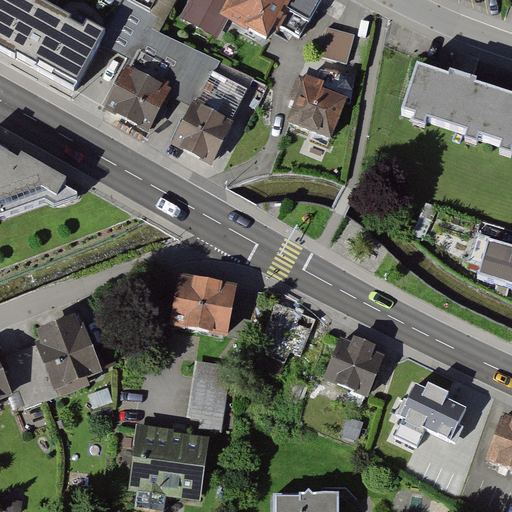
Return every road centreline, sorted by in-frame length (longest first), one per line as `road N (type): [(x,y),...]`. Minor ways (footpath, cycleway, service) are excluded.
road 1 (primary): [(511,375),(228,227)]
road 2 (primary): [(228,227),(0,101)]
road 3 (residential): [(228,227),(202,248),(0,317)]
road 4 (residential): [(393,0),(511,47)]
